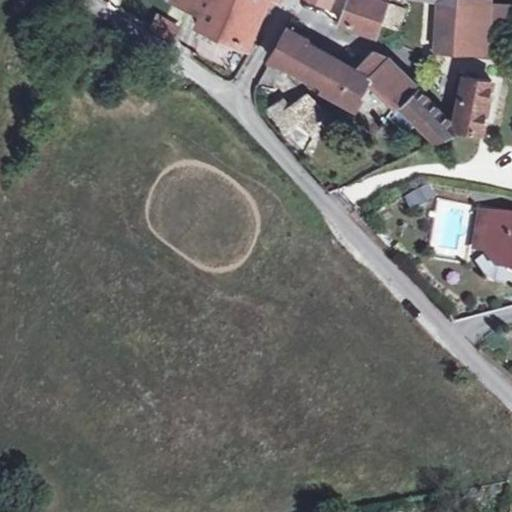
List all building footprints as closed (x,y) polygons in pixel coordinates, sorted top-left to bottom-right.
[(177,0),(176,5),(205,18),(201,26),(248,47),(249,43),(268,0),(276,0),(279,1),(279,0),(177,0)] [(382,23),(389,4),(377,0),(350,0),(340,25),(342,26),(377,38),(382,23)] [(437,12),(440,12),(441,1),(433,0),(428,0),(428,2),(437,3),(437,12)] [(450,0),(433,0),(441,1),(440,12),(436,53),(445,53),(475,53),(478,7),(450,3),(450,0)] [(510,19),(510,1),(494,1),(494,19),(510,19)] [(437,3),(428,2),(428,11),(437,12),(437,3)] [(405,9),(389,4),(382,23),(398,29),(405,9)] [(176,30),(159,21),(153,32),(161,36),(170,41),(176,30)] [(372,82),(369,79),(322,51),(308,43),(310,40),(289,29),(270,61),(294,70),(342,96),(339,101),(356,110),(372,82)] [(399,107),(417,89),(388,61),(369,79),(372,82),(399,107)] [(454,125),(417,89),(399,107),(434,142),(459,130),(481,131),(491,81),(465,76),(461,110),(454,125)] [(307,94),(283,111),(285,114),(275,122),(303,162),(330,116),(307,94)] [(285,114),(283,111),(278,104),(267,111),(275,122),(285,114)] [(404,193),(409,209),(434,201),(429,185),(404,193)] [(511,221),(496,219),(489,255),(500,273),(511,274),(511,221)]
